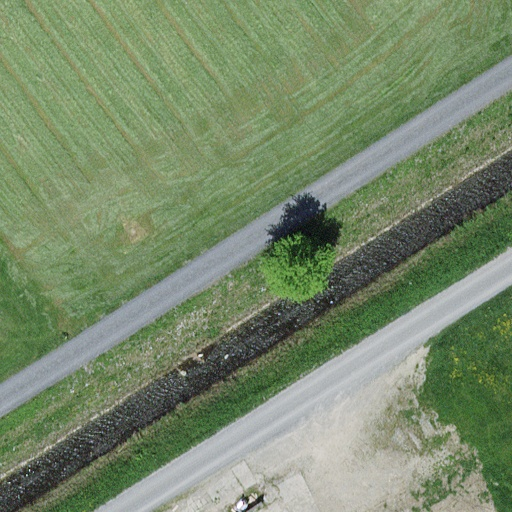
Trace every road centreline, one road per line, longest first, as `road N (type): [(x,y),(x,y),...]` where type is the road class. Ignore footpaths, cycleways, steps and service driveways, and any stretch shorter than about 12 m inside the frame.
road 1 (track): [(0,408),(511,83)]
road 2 (track): [(139,511),(511,270)]
